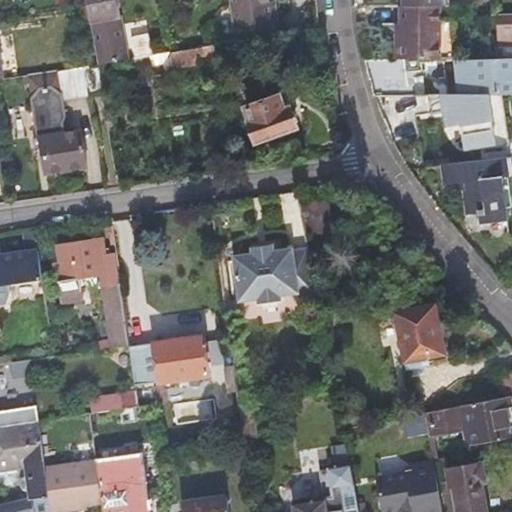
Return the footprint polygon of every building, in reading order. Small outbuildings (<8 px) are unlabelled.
[(126,60),(115,0),(84,0),(86,8),(89,23),(96,65),(99,64),(126,60)] [(229,0),(236,43),(277,36),(274,12),(269,13),(268,3),(267,0),(229,0)] [(395,35),(395,62),(439,60),(439,19),(439,6),(404,6),(400,7),(400,26),(400,35),(395,35)] [(511,13),(498,14),(499,45),(511,44),(511,13)] [(452,19),(439,19),(439,60),(451,60),(452,19)] [(210,47),(169,53),(168,54),(170,69),(213,63),(210,47)] [(105,95),(99,64),(96,65),(81,67),(87,98),(105,95)] [(61,102),(87,98),(81,67),(57,71),(60,91),(55,84),(33,87),(30,95),(36,135),(32,135),(34,145),(41,144),(45,174),(85,168),(79,133),(63,135),(61,124),(64,117),(61,102)] [(57,71),(27,75),(30,95),(33,87),(55,84),(60,91),(57,71)] [(372,96),(402,96),(402,81),(368,81),(372,96)] [(249,122),(248,123),(255,142),(295,127),(288,108),(283,110),(279,96),(245,108),(249,122)] [(383,104),(385,118),(410,115),(408,100),(383,104)] [(450,112),(415,117),(418,154),(456,150),(450,112)] [(506,157),(440,166),(443,185),(461,182),(465,212),(479,210),(481,223),(484,222),(486,239),(506,236),(504,220),(506,219),(505,208),(501,178),(509,177),(506,157)] [(501,178),(505,208),(511,207),(511,199),(509,177),(501,178)] [(319,202),(301,205),(304,222),(302,226),(304,236),(324,233),(319,202)] [(100,242),(56,248),(58,265),(54,266),(56,283),(60,306),(104,297),(103,287),(79,291),(78,280),(106,276),(107,287),(118,285),(116,275),(109,276),(107,257),(102,258),(100,242)] [(250,257),(272,254),(270,245),(249,248),(250,257)] [(296,299),(315,296),(306,252),(291,254),(290,251),(272,254),(250,257),(231,260),(237,304),(255,301),(255,306),(260,306),(275,304),(278,303),(277,298),(295,295),(296,299)] [(0,305),(5,304),(9,295),(7,287),(41,282),(36,252),(3,257),(3,262),(0,262),(0,305)] [(338,299),(333,272),(321,274),(321,277),(316,278),(321,302),(338,299)] [(113,349),(127,347),(118,285),(107,287),(103,287),(104,297),(113,349)] [(275,310),(275,304),(260,306),(261,312),(275,310)] [(433,307),(393,315),(403,362),(441,355),(433,307)] [(127,349),(133,387),(206,376),(200,338),(127,349)] [(511,372),(502,374),(505,393),(511,391),(511,372)] [(511,414),(511,404),(511,397),(500,399),(504,416),(511,414)] [(463,431),(467,448),(511,439),(511,425),(511,422),(505,423),(504,416),(500,399),(458,408),(423,415),(428,438),(463,431)] [(251,409),(237,411),(242,442),(255,440),(251,409)] [(423,415),(406,418),(412,448),(429,445),(428,438),(423,415)] [(38,432),(36,424),(29,426),(31,440),(39,439),(38,432)] [(26,446),(23,426),(0,430),(0,469),(13,468),(25,466),(26,477),(28,487),(29,493),(46,490),(43,471),(42,461),(39,444),(26,446)] [(147,511),(139,456),(93,463),(93,464),(99,505),(99,511),(147,511)] [(375,480),(380,511),(441,511),(433,468),(432,463),(409,467),(404,475),(375,480)] [(99,505),(93,464),(43,471),(46,490),(47,496),(49,511),(73,511),(73,509),(99,505)] [(440,480),(446,511),(482,511),(478,484),(483,483),(480,465),(437,472),(438,480),(440,480)] [(321,502),(291,506),(291,511),(357,511),(348,467),(317,472),(321,502)] [(13,468),(0,469),(0,483),(1,484),(2,484),(4,484),(5,485),(7,484),(8,484),(10,483),(11,482),(12,481),(13,480),(13,478),(14,474),(14,470),(13,468)] [(23,487),(28,487),(26,477),(21,478),(18,480),(17,483),(18,484),(19,486),(23,487)] [(30,499),(47,496),(46,490),(29,493),(30,499)] [(49,511),(47,496),(30,499),(0,506),(0,511),(49,511)] [(181,511),(227,511),(225,499),(180,505),(181,511)]
